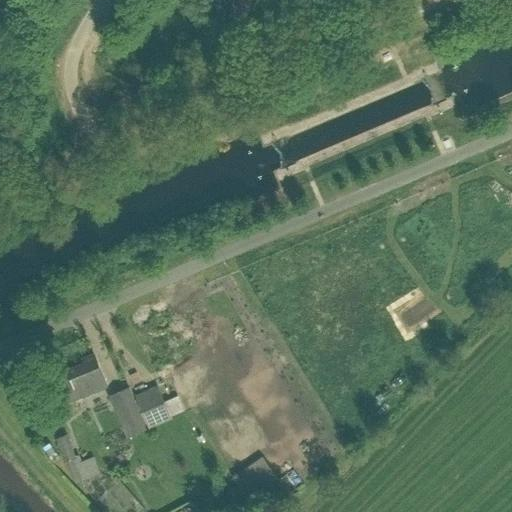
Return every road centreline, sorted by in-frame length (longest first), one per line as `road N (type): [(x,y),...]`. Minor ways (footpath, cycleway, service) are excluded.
road 1 (unclassified): [(0,348),(511,130)]
road 2 (unclassified): [(446,0),(97,147),(71,79),(75,52),(106,0)]
